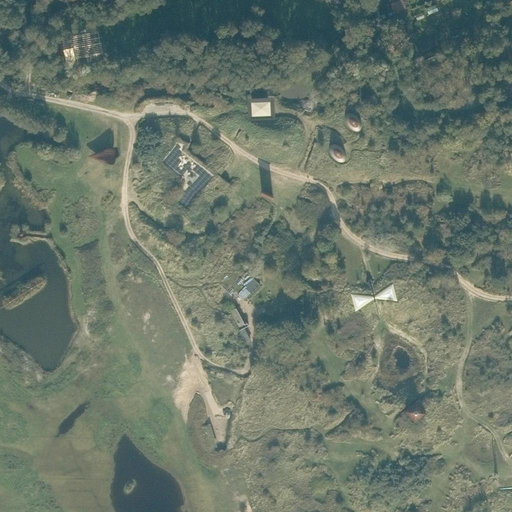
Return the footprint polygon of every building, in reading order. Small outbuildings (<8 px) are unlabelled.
[(394,0),(397,10),(403,8),(400,0),(394,0)] [(437,21),(443,19),(441,12),(435,15),(437,21)] [(63,33),(66,55),(103,50),(99,27),(63,33)] [(365,125),(364,116),(355,117),(355,125),(365,125)] [(233,271),(220,285),(230,295),(232,293),(235,296),(237,294),(243,300),(255,288),(259,284),(245,271),(239,277),(233,271)] [(373,293),(351,291),(356,309),(374,297),(378,314),(379,314),(370,278),(369,279),(370,281),(372,287),(373,293)] [(375,293),(373,285),(372,280),(372,278),(371,278),(380,313),(376,296),(398,298),(394,280),(375,293)] [(235,308),(228,312),(239,332),(240,331),(245,328),(246,328),(235,308)] [(240,331),(248,344),(252,341),(245,328),(240,331)] [(423,417),(424,408),(419,408),(419,405),(412,404),(411,416),(423,417)] [(205,426),(211,449),(218,447),(211,424),(205,426)]
